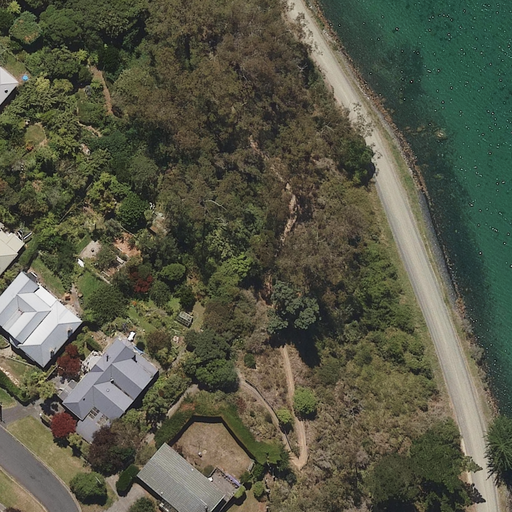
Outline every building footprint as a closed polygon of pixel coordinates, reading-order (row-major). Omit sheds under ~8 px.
[(0,103),(20,80),(0,62),(0,103)] [(0,274),(28,241),(0,216),(0,274)] [(0,320),(13,332),(10,336),(44,366),(85,318),(26,267),(0,296),(0,320)] [(161,366),(119,332),(63,401),(83,417),(74,428),(96,446),(161,366)] [(139,473),(165,496),(160,503),(170,511),(174,511),(178,508),(183,511),(210,511),(236,483),(219,468),(211,478),(168,440),(139,473)]
